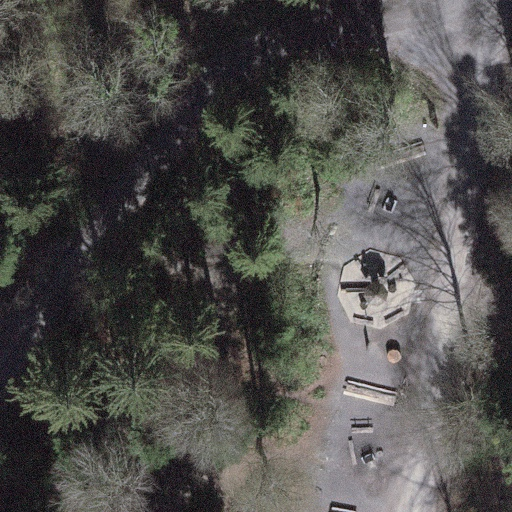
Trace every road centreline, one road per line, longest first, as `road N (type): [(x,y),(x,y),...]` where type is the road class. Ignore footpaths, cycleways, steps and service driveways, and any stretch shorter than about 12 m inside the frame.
road 1 (track): [(0,406),(147,167),(246,66),(363,35),(493,56)]
road 2 (track): [(493,56),(405,511)]
